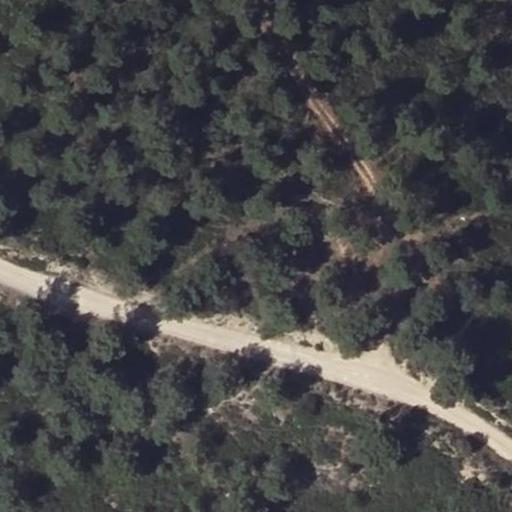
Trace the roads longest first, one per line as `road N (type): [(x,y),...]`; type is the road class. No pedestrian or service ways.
road 1 (track): [(511,455),(393,385),(198,334),(0,263)]
road 2 (track): [(246,0),(354,149),(381,214),(359,294),(371,379)]
